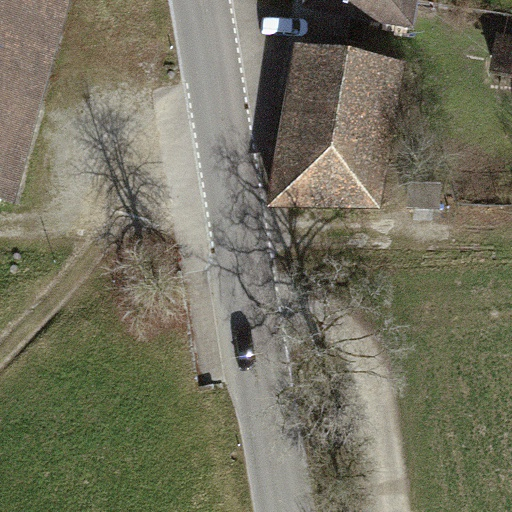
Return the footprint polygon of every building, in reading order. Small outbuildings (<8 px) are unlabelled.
[(0,0),(0,205),(16,210),(21,189),(34,140),(54,67),(60,43),(71,0),(0,0)] [(420,0),(305,0),(303,14),(353,23),(367,25),(415,34),(420,0)] [(511,37),(499,35),(491,76),(511,80),(511,37)] [(297,48),(269,212),(382,215),(405,69),(297,48)] [(441,184),(414,184),(414,211),(440,211),(441,184)]
